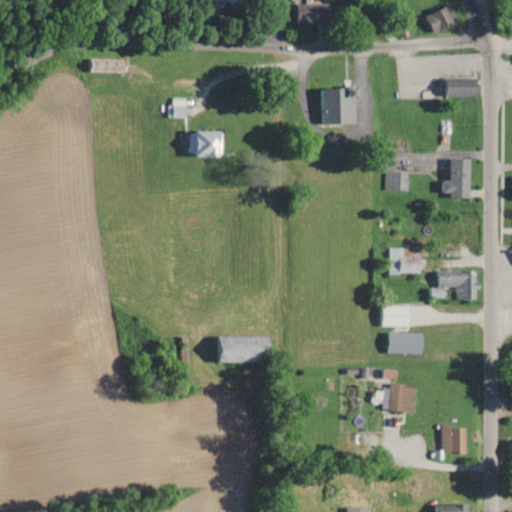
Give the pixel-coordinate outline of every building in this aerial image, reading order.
[(204,0),(230,0),(226,6),(220,1),(201,23),(192,15),(204,0)] [(212,0),(199,19),(208,26),(225,0),(227,0),(233,3),(235,0),(212,0)] [(289,1),(321,0),(322,22),(290,23),(289,1)] [(441,3),(448,19),(426,30),(418,14),(441,3)] [(82,58),(118,58),(118,74),(82,74),(82,58)] [(435,75),(467,75),(467,97),(435,97),(435,75)] [(313,89),(347,88),(347,125),(313,126),(313,89)] [(165,96),(179,96),(179,119),(161,119),(161,105),(165,105),(165,96)] [(216,131),(215,155),(181,154),(181,131),(216,131)] [(462,158),(443,159),(443,181),(434,181),(434,193),(443,193),(443,197),(462,197),(462,158)] [(405,174),(383,174),(383,191),(405,191),(405,174)] [(419,248),(386,248),(386,275),(419,275),(419,248)] [(430,269),(467,268),(468,300),(449,300),(448,286),(430,287),(430,269)] [(374,306),(400,306),(400,327),(374,327),(374,306)] [(379,330),(413,331),(412,353),(378,352),(379,330)] [(216,363),(268,363),(268,336),(216,336),(216,363)] [(383,382),(407,384),(405,412),(381,410),(383,382)] [(432,423),(442,423),(443,429),(455,429),(456,454),(433,455),(432,423)] [(460,511),(460,503),(428,504),(428,511),(460,511)]
